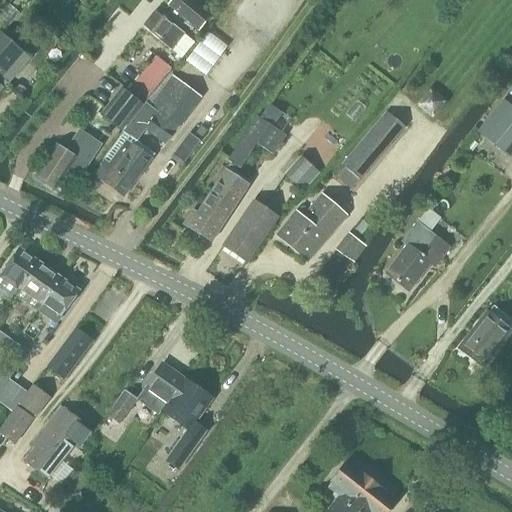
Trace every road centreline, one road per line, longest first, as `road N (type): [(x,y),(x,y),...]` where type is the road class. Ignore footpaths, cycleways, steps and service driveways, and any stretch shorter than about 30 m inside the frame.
road 1 (tertiary): [(511,475),(338,370),(0,203)]
road 2 (track): [(315,0),(117,259)]
road 3 (track): [(276,0),(163,155),(109,255)]
